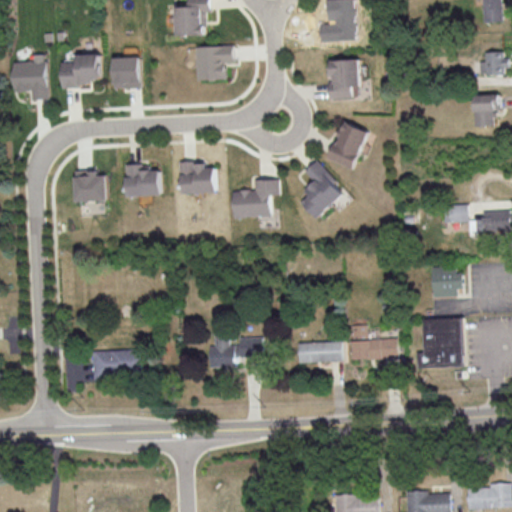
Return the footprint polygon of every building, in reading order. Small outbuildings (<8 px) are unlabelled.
[(178,35),(207,34),(207,11),(212,11),(211,0),(189,0),(190,5),(177,6),(178,35)] [(324,40),(358,39),(356,0),(330,0),(331,22),(323,23),(324,40)] [(503,20),(502,0),(483,0),(484,21),(503,20)] [(228,78),(227,62),(236,62),(235,44),(197,45),(198,79),(228,78)] [(504,57),(504,50),(486,51),(486,60),(480,60),(481,73),(508,72),(507,57),(504,57)] [(35,60),(15,61),(16,90),(32,90),(33,98),(50,98),(48,52),(35,53),(35,60)] [(63,61),(64,84),(103,83),(102,53),(78,53),(78,60),(63,61)] [(143,86),(142,56),(115,56),(116,87),(143,86)] [(362,85),(361,58),(333,59),(333,81),(331,81),(331,97),(354,97),(354,85),(362,85)] [(477,125),(496,124),(496,110),(502,110),(501,93),(476,93),(477,125)] [(330,157),(355,168),(370,130),(346,120),(330,157)] [(302,201),(318,217),(347,190),(318,160),(307,171),(316,180),(306,189),(310,193),(302,201)] [(183,161),(183,192),(218,191),(218,166),(208,166),(208,161),(183,161)] [(162,169),(152,169),(151,163),(128,164),(129,195),(163,194),(162,169)] [(110,199),(109,174),(100,174),(100,169),(77,170),(78,200),(110,199)] [(235,189),(236,216),(273,215),(272,194),(281,194),(281,178),(257,179),(257,189),(235,189)] [(470,220),(469,204),(445,204),(446,221),(470,220)] [(470,218),(471,230),(511,228),(511,208),(484,210),(485,218),(470,218)] [(435,296),(458,295),(458,287),(464,287),(464,266),(434,267),(435,296)] [(424,317),(425,351),(418,351),(419,366),(465,364),(463,315),(424,317)] [(352,324),(353,358),(399,356),(399,337),(369,338),(368,323),(352,324)] [(241,336),(241,344),(230,344),(229,327),(215,327),(216,344),(211,345),(211,366),(236,365),(236,356),(265,355),(264,336),(241,336)] [(343,340),(300,341),(300,361),(344,360),(343,340)] [(94,349),(95,374),(146,373),(145,348),(94,349)] [(511,483),(469,485),(469,507),(511,506),(511,483)] [(407,491),(408,511),(451,511),(451,490),(407,491)] [(379,511),(380,493),(336,494),(336,511),(379,511)]
